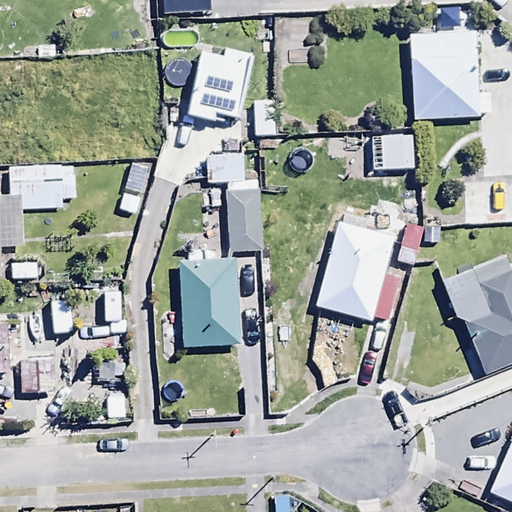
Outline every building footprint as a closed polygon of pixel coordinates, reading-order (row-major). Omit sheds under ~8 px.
[(207,0),(155,0),(156,23),(208,22),(207,0)] [(488,119),(487,91),(475,92),(473,36),(407,39),(411,127),(477,124),(477,120),(488,119)] [(222,53),(220,61),(200,56),(185,122),(211,128),(213,118),(236,124),(252,59),(222,53)] [(0,89),(24,89),(24,86),(47,85),(47,62),(0,62),(0,89)] [(204,189),(224,189),(225,257),(258,256),(257,183),(243,183),(243,160),(203,161),(204,189)] [(22,247),(21,225),(50,225),(50,212),(53,212),(53,206),(61,205),(61,210),(77,210),(76,178),(59,178),(59,172),(6,173),(7,202),(0,202),(0,252),(12,252),(12,262),(39,261),(38,247),(22,247)] [(79,174),(79,191),(119,190),(118,174),(79,174)] [(511,185),(461,187),(462,230),(511,228),(511,185)] [(276,186),(268,206),(290,214),(297,194),(276,186)] [(313,312),(368,325),(369,320),(388,325),(408,245),(335,226),(313,312)] [(443,320),(462,330),(481,380),(511,368),(511,276),(506,262),(432,286),(443,320)] [(168,346),(180,345),(181,352),(235,349),(231,266),(176,269),(179,318),(166,319),(168,346)] [(0,379),(9,379),(7,325),(0,325),(0,379)] [(51,369),(51,362),(17,364),(19,400),(74,397),(72,368),(51,369)] [(511,509),(511,434),(485,498),(511,509)]
